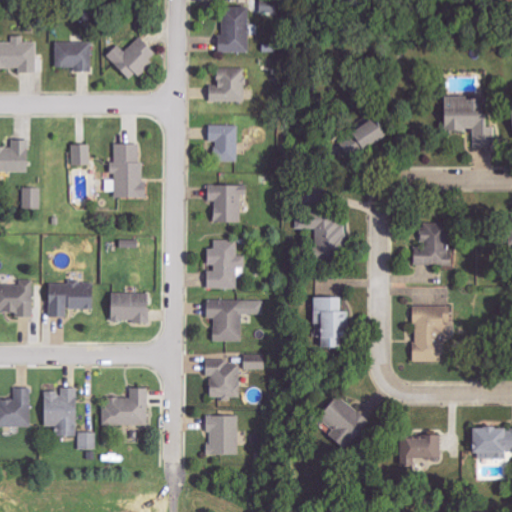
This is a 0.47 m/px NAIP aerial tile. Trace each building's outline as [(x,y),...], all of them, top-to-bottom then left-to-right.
[(222,36),(217,37),(217,53),(249,53),(247,7),(221,8),(222,36)] [(37,72),(36,43),(24,43),(23,36),(11,36),(11,43),(0,42),(0,69),(19,69),(19,72),(37,72)] [(123,52),(116,45),(104,57),(129,80),(135,73),(140,77),(153,63),(149,60),(156,53),(137,37),(123,52)] [(91,72),(90,42),(55,42),(55,68),(73,67),(73,72),(91,72)] [(246,102),(245,68),(216,69),(217,91),(208,91),(208,103),(246,102)] [(443,130),(474,131),(474,146),(493,146),(494,126),(484,125),(484,97),(443,97),(443,130)] [(381,136),(370,120),(335,142),(346,159),(381,136)] [(238,162),(238,126),(208,125),(208,142),(213,142),(213,162),(238,162)] [(30,140),(11,140),(11,147),(0,147),(0,171),(30,172),(30,140)] [(140,144),(115,144),(114,162),(110,162),(109,178),(106,178),(106,191),(115,192),(115,198),(145,198),(145,163),(139,163),(140,144)] [(71,145),(72,166),(91,165),(90,145),(71,145)] [(247,185),(206,186),(207,201),(213,201),(213,223),(242,222),(241,196),(247,196),(247,185)] [(41,209),(42,188),(24,187),(23,209),(41,209)] [(346,251),(346,218),(294,219),(294,229),(315,229),(315,251),(346,251)] [(444,251),(445,222),(421,222),(420,249),(413,248),(412,265),(451,266),(451,251),(444,251)] [(138,240),(120,240),(120,249),(139,248),(138,240)] [(237,289),(237,268),(246,268),(246,256),(238,256),(238,241),(214,240),(214,249),(207,248),(206,268),(207,268),(207,288),(237,289)] [(0,284),(0,312),(15,313),(15,317),(33,317),(33,280),(19,280),(19,285),(0,284)] [(67,318),(67,310),(93,310),(93,283),(79,283),(79,280),(68,280),(68,284),(48,284),(48,318),(67,318)] [(109,322),(149,322),(149,293),(109,293),(109,322)] [(315,298),(316,349),(343,348),(342,314),(340,314),(340,298),(315,298)] [(242,342),(242,314),(265,315),(265,301),(206,300),(206,318),(213,318),(213,341),(242,342)] [(413,362),(439,362),(439,306),(413,306),(413,362)] [(267,356),(244,356),(244,369),(267,370),(267,356)] [(206,360),(206,377),(209,377),(209,399),(241,399),(241,364),(229,364),(229,360),(206,360)] [(30,388),(14,388),(15,401),(0,400),(0,427),(31,427),(30,388)] [(57,436),(77,436),(77,388),(61,388),(61,392),(43,392),(43,427),(57,427),(57,436)] [(130,397),(107,398),(107,405),(102,405),(102,426),(149,425),(148,388),(130,389),(130,397)] [(318,416),(349,445),(368,423),(337,395),(318,416)] [(208,455),(239,456),(239,416),(206,416),(206,433),(208,433),(208,455)] [(470,429),(471,454),(489,453),(489,459),(505,459),(505,451),(511,451),(511,428),(511,429),(511,436),(504,437),(504,428),(470,429)] [(79,449),(97,450),(98,432),(79,432),(79,449)] [(443,437),(403,436),(402,465),(418,465),(418,460),(442,460),(443,437)]
